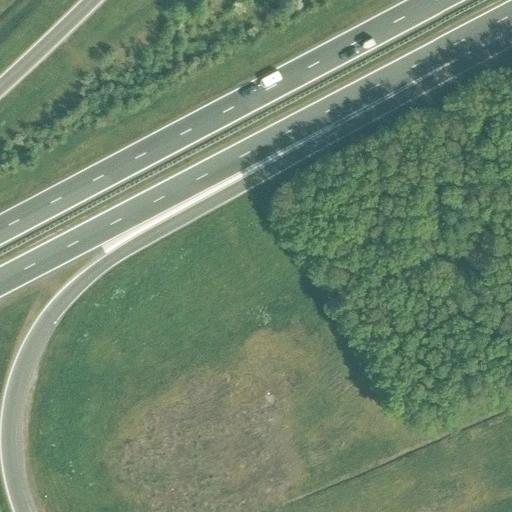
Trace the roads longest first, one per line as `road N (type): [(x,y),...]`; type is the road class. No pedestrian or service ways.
road 1 (trunk): [(22,511),(6,442),(13,385),(38,330),(76,282),(452,47)]
road 2 (trunk): [(0,283),(452,47)]
road 3 (trunk): [(439,0),(0,231)]
road 4 (trunk): [(90,0),(0,83)]
